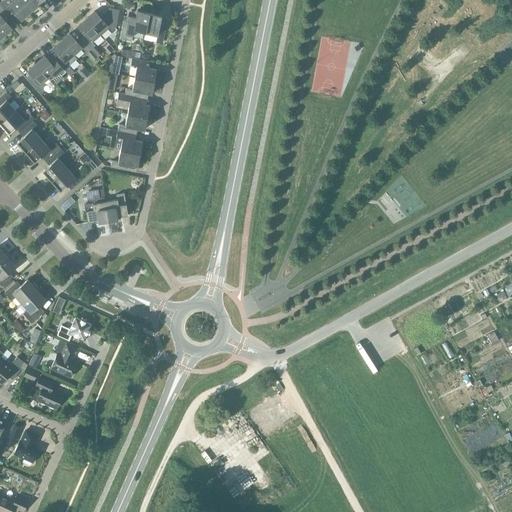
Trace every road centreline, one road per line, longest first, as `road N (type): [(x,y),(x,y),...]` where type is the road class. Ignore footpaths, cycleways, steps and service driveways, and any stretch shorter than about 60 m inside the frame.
road 1 (residential): [(95,248),(121,249),(140,234),(184,6)]
road 2 (tertiary): [(276,358),(511,228)]
road 3 (unknown): [(354,315),(370,333),(425,360),(505,511)]
road 4 (secondary): [(224,232),(270,0)]
road 5 (track): [(143,511),(192,409),(248,375),(265,351)]
road 6 (tertiary): [(110,287),(76,271),(3,192)]
